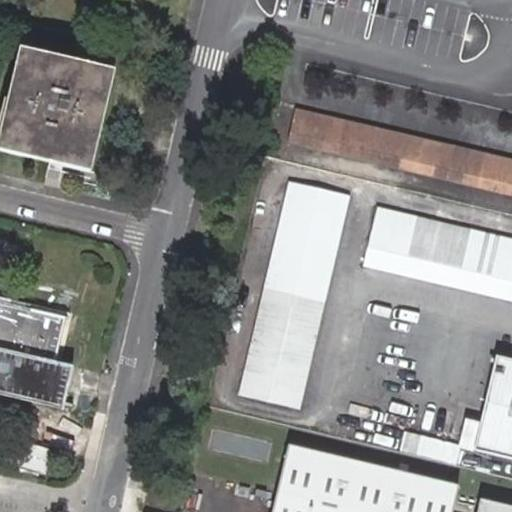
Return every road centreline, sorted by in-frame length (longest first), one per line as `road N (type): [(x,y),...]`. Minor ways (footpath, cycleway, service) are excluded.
road 1 (residential): [(102,511),(166,241)]
road 2 (residential): [(166,241),(229,0)]
road 3 (residential): [(166,241),(0,198)]
